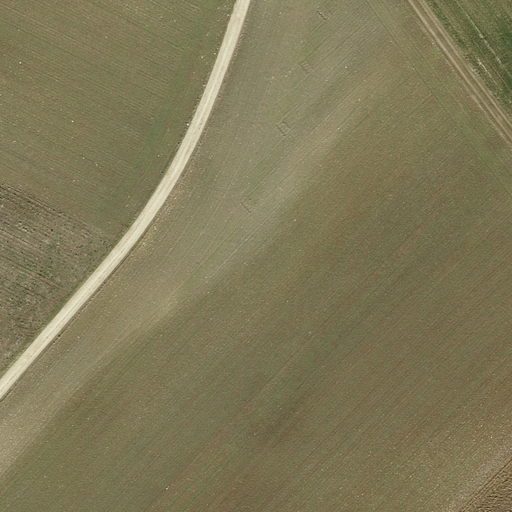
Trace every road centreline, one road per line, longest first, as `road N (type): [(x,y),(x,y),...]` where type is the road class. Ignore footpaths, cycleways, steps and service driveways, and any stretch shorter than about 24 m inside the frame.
road 1 (track): [(245,0),(170,181),(130,241),(0,392)]
road 2 (track): [(415,0),(511,130)]
